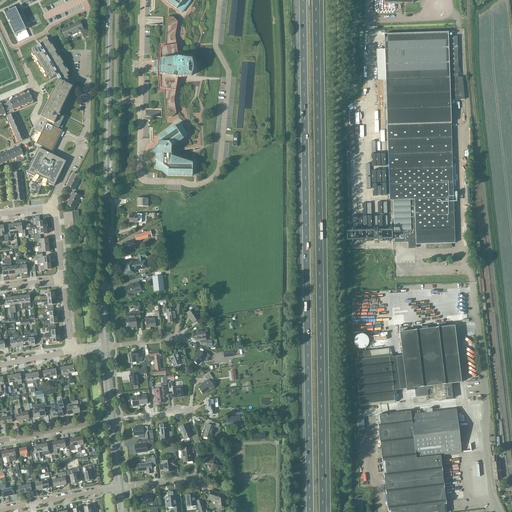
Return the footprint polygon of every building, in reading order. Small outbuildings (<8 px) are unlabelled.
[(207,0),(163,0),(164,18),(163,18),(163,25),(164,25),(164,31),(162,31),(161,44),(160,43),(158,63),(157,64),(156,65),(156,69),(157,71),(158,71),(159,91),(162,91),(163,103),(165,103),(165,109),(162,109),(162,117),(163,117),(163,123),(178,123),(158,137),(158,144),(152,151),(153,152),(156,153),(155,167),(156,167),(156,179),(163,179),(163,175),(168,175),(168,176),(192,176),(204,176),(207,0)] [(18,36),(16,37),(18,42),(30,37),(26,30),(16,8),(9,11),(8,8),(3,11),(5,13),(4,13),(5,13),(6,13),(16,34),(17,34),(18,36)] [(86,29),(85,29),(83,30),(81,24),(79,22),(61,30),(65,39),(80,32),(83,38),(89,36),(86,29)] [(448,33),(440,33),(384,35),(387,125),(389,170),(390,200),(393,200),(394,231),(395,243),(408,242),(409,248),(417,248),(416,245),(455,243),(450,100),(465,100),(462,78),(458,78),(457,37),(448,37),(448,33)] [(73,86),(67,84),(68,82),(68,79),(67,78),(68,77),(66,74),(69,72),(67,69),(68,69),(64,63),(63,63),(59,58),(60,57),(58,54),(56,51),(55,51),(52,46),(53,45),(49,39),(48,40),(46,36),(37,41),(39,44),(37,45),(31,49),(33,52),(31,54),(33,57),(32,57),(36,63),(37,63),(40,69),(39,69),(43,75),(44,75),(46,78),(48,76),(50,79),(56,76),(58,79),(58,80),(50,97),(49,97),(48,101),(42,114),(40,117),(42,117),(41,120),(40,119),(35,130),(42,134),(37,144),(50,150),(49,153),(39,148),(28,170),(27,173),(34,176),(33,178),(36,180),(40,176),(43,178),(42,183),(46,185),(47,183),(54,186),(55,185),(66,162),(66,161),(51,154),(62,130),(59,129),(64,117),(59,115),(59,114),(73,86)] [(23,95),(26,104),(33,101),(29,92),(23,95)] [(20,107),(26,104),(23,95),(16,98),(20,107)] [(13,109),(20,107),(16,98),(10,101),(10,102),(6,103),(9,110),(13,108),(13,109)] [(5,112),(9,110),(6,103),(2,105),(1,104),(0,105),(0,115),(5,113),(5,112)] [(9,123),(17,119),(15,113),(7,116),(9,123)] [(12,129),(20,126),(17,119),(9,123),(12,129)] [(369,137),(380,137),(380,123),(369,123),(369,137)] [(15,136),(23,132),(20,126),(12,129),(15,136)] [(23,132),(15,136),(18,142),(26,139),(23,132)] [(373,146),(368,146),(368,154),(370,154),(370,157),(377,157),(377,161),(385,161),(385,154),(381,154),(381,149),(385,149),(386,138),(381,138),(381,146),(378,146),(378,139),(373,139),(373,146)] [(13,149),(17,157),(23,154),(20,146),(13,149)] [(10,160),(17,157),(13,149),(7,152),(10,160)] [(4,163),(10,160),(7,152),(0,154),(4,163)] [(13,180),(22,179),(21,172),(12,173),(13,180)] [(70,179),(78,183),(81,177),(73,173),(70,179)] [(14,187),(23,186),(22,179),(13,180),(14,187)] [(75,190),(78,183),(70,179),(67,186),(75,190)] [(15,194),(24,193),(23,186),(14,187),(15,194)] [(70,198),(78,203),(81,196),(73,192),(70,198)] [(24,193),(15,194),(16,201),(24,200),(24,193)] [(75,209),(78,203),(70,198),(67,205),(75,209)] [(137,198),(137,206),(148,207),(148,198),(137,198)] [(129,215),(129,222),(142,223),(142,214),(137,214),(137,216),(129,215)] [(30,224),(25,225),(26,230),(32,229),(33,229),(46,228),(46,221),(40,222),(38,222),(38,221),(36,221),(36,225),(30,226),(30,224)] [(25,229),(22,230),(21,223),(15,224),(16,231),(18,231),(18,234),(21,233),(22,237),(26,237),(25,229)] [(13,232),(16,231),(15,224),(8,225),(9,232),(7,232),(8,241),(11,241),(10,235),(13,234),(13,232)] [(46,228),(33,229),(34,234),(33,234),(34,238),(40,237),(40,235),(47,234),(46,228)] [(157,229),(135,235),(136,241),(159,235),(157,229)] [(40,237),(34,238),(34,242),(38,242),(39,246),(41,246),(49,245),(48,239),(41,240),(40,237)] [(133,241),(133,240),(127,242),(127,243),(123,245),(124,248),(124,249),(124,251),(125,251),(126,252),(136,249),(135,246),(137,246),(135,240),(133,241)] [(39,252),(37,252),(37,256),(42,255),(42,252),(49,251),(49,245),(41,246),(39,246),(39,249),(39,252)] [(142,257),(147,257),(147,253),(138,254),(139,258),(139,261),(133,262),(125,263),(126,275),(135,274),(134,270),(146,268),(145,261),(143,261),(142,257)] [(37,256),(35,256),(36,261),(37,261),(38,264),(40,264),(43,264),(51,263),(50,256),(43,257),(42,255),(37,256)] [(3,276),(9,275),(7,259),(4,259),(5,267),(2,268),(2,266),(0,266),(0,272),(0,273),(3,273),(3,276)] [(23,260),(20,260),(19,260),(21,274),(27,273),(27,270),(31,269),(31,266),(31,265),(29,265),(29,263),(26,263),(26,265),(23,265),(23,260)] [(43,264),(40,264),(41,267),(41,271),(44,271),(44,270),(51,269),(51,263),(43,264)] [(394,263),(384,263),(385,277),(395,277),(394,263)] [(163,273),(153,274),(154,289),(164,288),(163,273)] [(129,295),(141,291),(139,283),(126,287),(129,295)] [(41,300),(55,299),(54,292),(47,293),(47,294),(46,294),(47,296),(41,297),(41,296),(34,297),(34,301),(37,301),(41,300)] [(27,295),(23,296),(25,310),(28,309),(27,306),(31,306),(30,303),(30,300),(32,299),(31,294),(27,294),(27,295)] [(11,317),(14,317),(13,313),(11,297),(5,298),(5,301),(2,301),(3,306),(6,306),(9,305),(10,314),(11,317)] [(47,309),(53,308),(53,305),(56,305),(55,299),(41,300),(41,303),(48,302),(48,305),(47,305),(47,309)] [(192,306),(193,309),(187,313),(193,323),(196,321),(198,324),(205,320),(202,317),(200,318),(196,312),(199,310),(195,304),(192,306)] [(167,308),(163,308),(164,316),(168,316),(169,323),(176,322),(175,314),(176,314),(176,315),(181,315),(182,305),(177,305),(176,309),(174,310),(174,309),(167,310),(167,308)] [(41,319),(57,317),(56,311),(54,311),(53,308),(47,309),(48,312),(49,312),(49,315),(43,316),(41,316),(41,319)] [(136,321),(141,321),(140,312),(128,314),(129,329),(129,330),(137,330),(136,324),(136,321)] [(155,321),(160,321),(159,312),(154,312),(155,317),(146,318),(147,328),(156,327),(155,321)] [(55,327),(55,324),(58,323),(57,317),(41,319),(41,321),(43,321),(43,322),(47,322),(47,324),(49,324),(49,328),(55,327)] [(455,326),(400,332),(407,391),(414,390),(414,388),(416,397),(428,396),(428,399),(434,399),(434,401),(453,399),(452,397),(454,397),(453,388),(452,388),(451,384),(461,382),(455,326)] [(58,330),(56,330),(55,327),(49,328),(49,331),(49,334),(45,334),(45,337),(59,336),(58,330)] [(207,329),(195,330),(196,340),(200,340),(201,346),(207,345),(207,348),(212,347),(212,340),(206,341),(206,334),(208,334),(207,329)] [(34,338),(31,338),(30,331),(28,331),(29,346),(35,345),(35,341),(38,341),(37,336),(34,336),(34,338)] [(369,331),(355,333),(357,348),(378,345),(378,343),(388,342),(387,334),(378,336),(378,332),(372,332),(373,335),(370,336),(369,331)] [(370,350),(358,352),(359,358),(370,356),(370,357),(390,355),(389,348),(370,351),(370,350)] [(149,357),(145,357),(146,362),(146,363),(146,364),(146,367),(150,366),(149,361),(155,361),(156,370),(153,370),(153,376),(166,374),(165,369),(160,370),(159,356),(159,351),(150,352),(150,356),(149,356),(149,357)] [(207,359),(210,356),(206,351),(203,354),(200,351),(196,355),(197,355),(192,359),(198,365),(205,357),(207,359)] [(129,363),(143,362),(142,353),(128,355),(129,363)] [(182,367),(187,365),(184,359),(180,361),(177,354),(170,357),(174,367),(181,364),(182,367)] [(370,357),(355,359),(360,407),(395,403),(390,355),(370,357)] [(73,365),(67,367),(69,377),(70,384),(73,383),(71,373),(77,372),(76,367),(73,368),(73,365)] [(69,377),(67,367),(60,368),(62,376),(68,377),(69,377)] [(131,375),(130,375),(131,386),(138,386),(137,375),(147,373),(147,369),(143,369),(140,369),(131,370),(132,375),(131,375)] [(203,395),(214,388),(210,381),(213,379),(210,373),(204,377),(207,381),(205,383),(205,384),(199,388),(203,395)] [(26,376),(23,376),(24,381),(27,381),(27,382),(27,385),(34,383),(33,381),(32,374),(25,375),(26,376)] [(14,375),(8,376),(9,383),(13,383),(14,390),(17,389),(15,382),(14,375)] [(167,383),(161,384),(161,389),(154,390),(155,397),(157,397),(158,403),(159,403),(159,404),(160,404),(163,404),(163,403),(163,402),(165,402),(164,395),(169,394),(168,386),(167,386),(167,383)] [(174,398),(184,397),(183,387),(173,388),(173,383),(168,383),(169,392),(173,392),(174,398)] [(79,413),(78,405),(79,405),(78,401),(75,401),(74,394),(71,395),(71,399),(72,402),(72,406),(73,414),(79,413)] [(129,397),(130,401),(129,401),(129,405),(130,406),(130,407),(131,407),(132,407),(133,407),(133,408),(138,407),(138,405),(148,404),(147,395),(129,397)] [(73,414),(72,406),(69,407),(69,405),(67,404),(66,398),(63,399),(63,400),(63,401),(64,405),(64,406),(63,406),(64,408),(66,407),(68,415),(73,414)] [(210,415),(216,414),(214,399),(207,400),(207,403),(208,412),(210,411),(210,415)] [(64,405),(63,401),(63,400),(57,402),(58,406),(55,407),(57,417),(63,416),(61,409),(64,408),(63,406),(64,406),(64,405)] [(46,403),(37,405),(38,406),(38,410),(40,417),(40,418),(41,418),(42,418),(43,417),(45,416),(44,409),(47,408),(46,403)] [(57,417),(55,407),(55,405),(48,406),(49,411),(50,411),(51,418),(54,418),(54,419),(57,418),(57,417)] [(21,409),(14,411),(16,418),(17,422),(23,420),(22,413),(21,409)] [(377,415),(388,511),(446,511),(440,455),(461,453),(456,409),(411,415),(411,412),(377,415)] [(5,418),(6,424),(12,423),(11,417),(7,418),(7,414),(4,415),(5,418)] [(211,421),(210,425),(207,424),(205,430),(204,430),(202,436),(211,439),(215,427),(218,428),(220,425),(211,421)] [(159,425),(160,435),(161,441),(167,440),(167,442),(173,442),(172,432),(168,432),(167,424),(159,425)] [(187,424),(179,428),(182,436),(181,436),(181,437),(182,439),(183,439),(184,440),(189,438),(190,440),(193,439),(195,444),(200,443),(197,435),(192,437),(187,424)] [(143,427),(133,428),(134,436),(139,436),(140,439),(142,438),(142,441),(148,440),(147,438),(147,432),(144,433),(143,427)] [(77,446),(76,438),(70,439),(70,441),(67,441),(69,447),(70,447),(71,451),(75,451),(74,446),(77,446)] [(135,448),(135,451),(135,452),(139,452),(139,453),(147,452),(147,450),(155,449),(153,439),(142,441),(142,445),(135,446),(135,448)] [(191,448),(181,449),(183,463),(193,461),(191,453),(194,452),(194,450),(199,451),(200,443),(195,444),(194,447),(191,448)] [(49,455),(48,451),(46,444),(40,445),(42,452),(42,456),(43,456),(46,455),(49,455)] [(40,453),(42,452),(40,445),(35,446),(36,453),(33,454),(34,461),(38,460),(37,458),(40,457),(40,453)] [(25,458),(29,457),(28,454),(27,454),(26,448),(19,449),(20,455),(21,458),(25,458)] [(14,450),(8,451),(9,457),(10,462),(16,461),(15,456),(14,450)] [(217,468),(220,466),(216,460),(220,457),(216,450),(210,454),(213,459),(206,463),(211,472),(216,469),(217,472),(219,471),(217,468)] [(9,457),(8,451),(2,452),(3,458),(5,458),(6,457),(7,463),(11,463),(10,462),(9,457)] [(176,465),(175,456),(171,456),(171,461),(163,462),(163,463),(158,464),(159,470),(164,470),(164,472),(172,471),(172,466),(176,465)] [(496,462),(495,456),(492,457),(493,463),(492,463),(493,466),(494,477),(494,480),(495,483),(499,482),(499,480),(500,479),(500,476),(499,465),(498,462),(496,462)] [(146,464),(137,465),(138,472),(146,471),(147,475),(152,474),(151,471),(152,471),(151,465),(155,465),(155,458),(145,459),(146,464)] [(84,473),(85,481),(92,480),(90,472),(94,471),(93,466),(82,468),(83,473),(84,473)] [(75,468),(76,469),(69,470),(70,475),(72,484),(73,484),(73,485),(76,484),(77,483),(76,483),(78,482),(77,474),(80,473),(78,467),(75,468)] [(41,482),(43,490),(49,488),(47,481),(48,481),(49,481),(50,481),(49,472),(44,473),(45,479),(41,480),(41,482)] [(58,474),(59,479),(60,486),(66,485),(65,478),(66,478),(65,472),(58,474)] [(38,480),(36,480),(35,476),(31,477),(33,485),(34,485),(34,484),(35,483),(36,491),(43,490),(41,482),(39,483),(38,480)] [(60,486),(59,479),(56,479),(56,477),(51,478),(51,480),(52,480),(54,487),(60,486)] [(25,493),(24,486),(22,486),(21,483),(16,484),(17,487),(18,487),(19,494),(25,493)] [(7,489),(8,496),(14,495),(13,492),(15,491),(14,486),(10,487),(10,488),(7,489)] [(8,496),(7,489),(4,489),(3,488),(0,488),(0,491),(0,494),(2,494),(2,498),(8,496)] [(225,496),(226,490),(220,488),(219,494),(210,491),(207,499),(216,502),(217,509),(225,508),(223,496),(225,496)] [(174,507),(174,511),(180,511),(179,502),(176,503),(176,500),(175,492),(169,492),(169,497),(165,498),(166,508),(174,507)] [(153,506),(157,505),(156,499),(152,499),(152,496),(145,497),(145,495),(141,496),(141,503),(146,502),(146,504),(152,503),(153,506)] [(200,511),(204,511),(201,499),(197,501),(197,502),(195,502),(195,495),(185,496),(187,507),(196,506),(195,505),(198,505),(200,511)]
